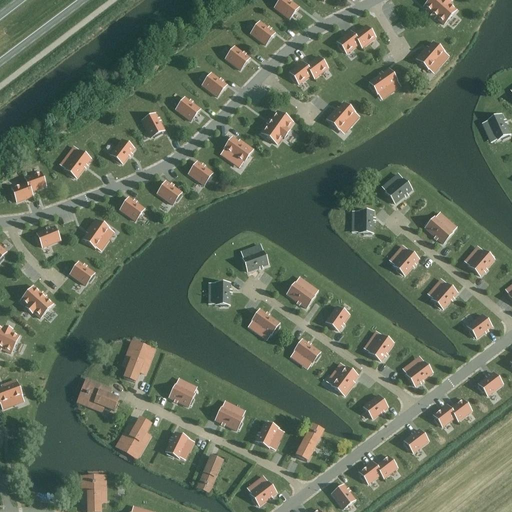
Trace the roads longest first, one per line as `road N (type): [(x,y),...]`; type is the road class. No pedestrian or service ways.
road 1 (residential): [(261,73),(184,152),(72,206),(11,223)]
road 2 (residential): [(420,404),(256,292)]
road 3 (residential): [(308,489),(136,401)]
road 4 (residential): [(511,327),(398,224)]
road 5 (residential): [(308,489),(420,404)]
road 6 (residential): [(372,2),(316,27),(261,73)]
